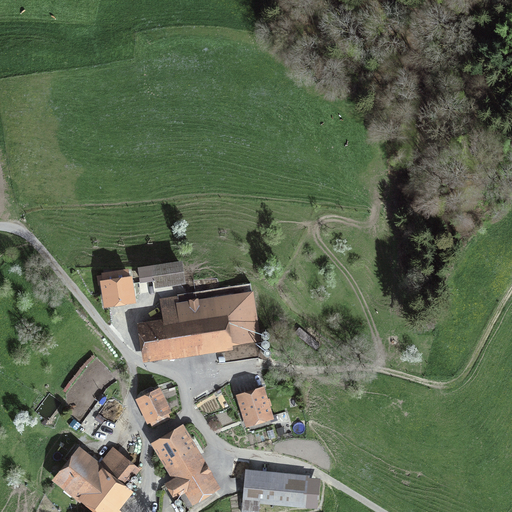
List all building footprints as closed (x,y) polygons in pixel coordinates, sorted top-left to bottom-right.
[(140,270),(142,282),(155,280),(155,285),(182,281),(180,264),(140,270)] [(108,303),(131,300),(127,272),(104,275),(108,303)] [(147,356),(259,339),(252,292),(179,304),(178,297),(162,299),(166,325),(142,329),(147,356)] [(254,354),(223,358),(224,363),(255,359),(254,354)] [(100,413),(100,376),(73,376),(73,407),(83,407),(83,412),(100,413)] [(149,420),(152,426),(170,418),(167,412),(170,410),(161,391),(140,400),(145,410),(142,411),(147,421),(149,420)] [(240,397),(248,423),(270,416),(262,391),(240,397)] [(179,492),(187,505),(214,488),(180,432),(159,445),(179,476),(167,484),(174,496),(179,492)] [(129,492),(122,487),(136,470),(113,451),(99,469),(96,466),(79,452),(58,479),(75,493),(99,511),(119,511),(120,511),(116,508),(129,492)] [(247,498),(313,504),(315,483),(248,477),(247,498)]
